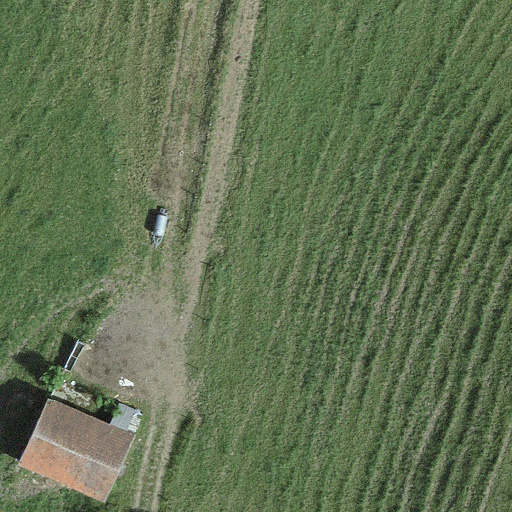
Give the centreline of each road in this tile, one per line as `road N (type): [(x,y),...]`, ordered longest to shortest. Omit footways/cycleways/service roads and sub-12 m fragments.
road 1 (track): [(171,372),(169,214),(213,0)]
road 2 (track): [(170,290),(210,213),(253,0)]
road 3 (track): [(147,511),(171,372),(110,352)]
